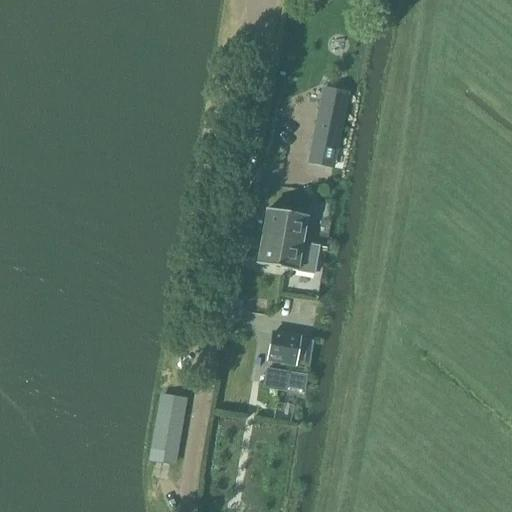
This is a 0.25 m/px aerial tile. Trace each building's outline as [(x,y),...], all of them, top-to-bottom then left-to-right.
[(323,88),(307,165),(335,170),(350,94),(323,88)] [(267,210),(262,237),(305,244),(309,221),(305,221),(306,217),(267,210)] [(305,244),(262,237),(257,265),(296,272),(297,268),(301,268),(305,244)] [(298,339),(272,334),(268,360),(294,364),(298,339)] [(307,376),(287,372),(285,388),(304,392),(307,376)] [(174,399),(162,397),(152,462),(162,464),(173,466),(184,401),(174,399)]
